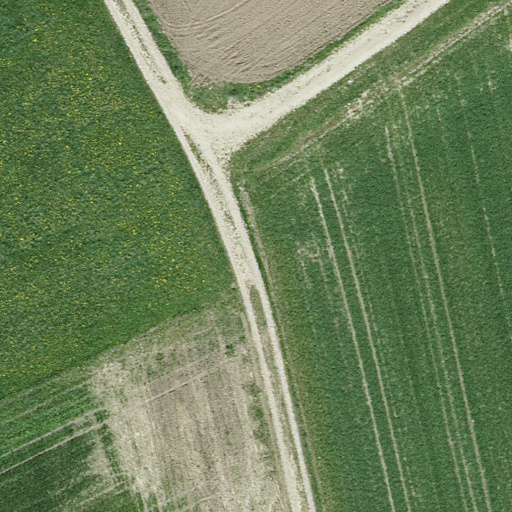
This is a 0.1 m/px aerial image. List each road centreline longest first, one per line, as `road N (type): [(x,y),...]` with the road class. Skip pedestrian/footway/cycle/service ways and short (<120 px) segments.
road 1 (track): [(428,0),(322,77),(209,140),(121,0)]
road 2 (track): [(209,140),(297,511)]
